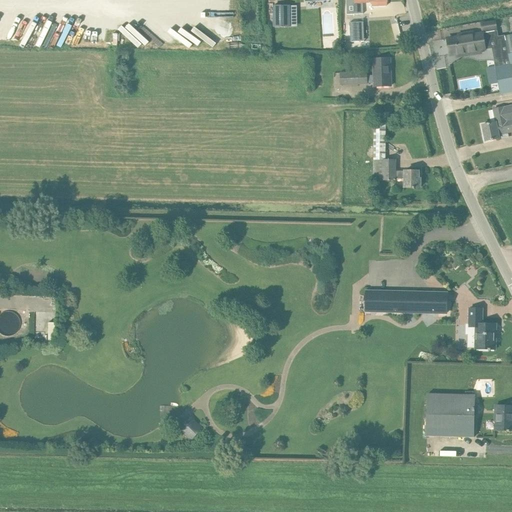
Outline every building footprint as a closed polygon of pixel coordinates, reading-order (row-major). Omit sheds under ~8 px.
[(347,15),(355,14),(354,2),(355,2),(355,3),(362,3),(372,2),(372,6),(386,5),(386,2),(387,2),(386,0),(346,0),(347,2),(347,15)] [(290,5),(273,5),(273,27),(290,26),(290,5)] [(362,19),(350,19),(350,43),(363,43),(362,19)] [(498,37),(496,30),(497,29),(496,20),(480,23),(482,32),(475,33),(446,38),(448,46),(498,38),(498,37)] [(510,62),(494,65),(500,95),(511,92),(511,34),(505,35),(510,62)] [(492,49),(494,65),(510,62),(505,35),(505,36),(498,37),(498,38),(448,46),(449,55),(485,49),(492,49)] [(373,59),(373,76),(367,76),(367,72),(340,73),(341,85),(374,83),(374,86),(391,86),(390,58),(373,59)] [(511,105),(493,110),(496,122),(482,125),(485,141),(499,138),(499,134),(511,131),(511,105)] [(374,123),(373,180),(396,181),(396,179),(404,179),(404,187),(420,187),(420,178),(419,178),(419,171),(396,171),(396,159),(385,159),(386,123),(374,123)] [(366,290),(365,312),(447,314),(448,292),(366,290)] [(466,334),(476,334),(475,349),(494,349),(494,339),(493,339),(494,334),(495,334),(496,324),(482,323),(482,308),(469,308),(469,324),(466,324),(466,334)] [(426,436),(474,437),(475,394),(427,393),(426,436)] [(511,405),(495,405),(495,430),(511,430),(511,420),(511,418),(511,405)] [(190,441),(200,430),(189,419),(179,430),(190,441)]
